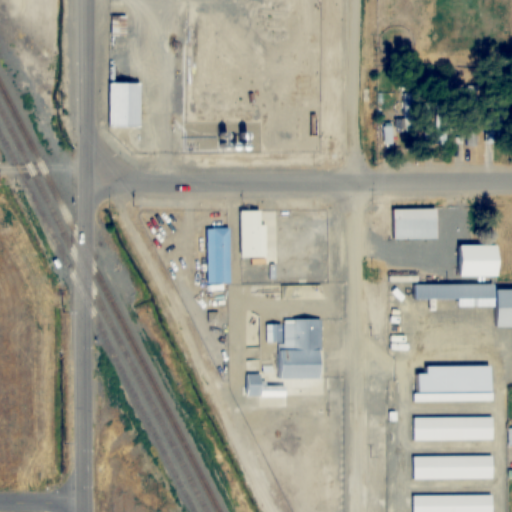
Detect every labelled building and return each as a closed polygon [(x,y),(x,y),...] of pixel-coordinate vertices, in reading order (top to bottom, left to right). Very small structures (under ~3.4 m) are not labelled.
[(109,128),(141,128),(141,83),(109,83),(109,128)] [(404,131),(417,131),(417,93),(404,93),(404,131)] [(434,138),(445,138),(445,94),(434,94),(434,138)] [(494,140),(506,140),(507,117),(482,117),(481,143),(494,144),(494,140)] [(462,120),(462,147),(476,147),(476,120),(462,120)] [(454,243),(469,243),(469,208),(454,208),(454,243)] [(389,237),(389,209),(436,209),(437,236),(389,237)] [(238,256),(238,211),(259,211),(259,225),(264,225),(265,256),(259,256),(238,256)] [(205,279),(204,229),(230,228),(231,279),(205,279)] [(459,274),(459,246),(498,246),(498,274),(459,274)] [(409,300),(409,284),(495,284),(495,299),(409,300)] [(275,376),(275,342),(265,342),(265,323),(275,323),(275,319),(321,319),(321,376),(275,376)] [(243,392),(243,372),(259,372),(259,382),(285,382),(285,389),(259,389),(259,392),(243,392)] [(413,400),(413,391),(493,391),(493,400),(413,400)] [(410,438),(410,417),(490,417),(490,438),(410,438)] [(414,477),(414,456),(492,456),(492,477),(414,477)] [(412,511),(412,494),(489,494),(489,511),(412,511)]
